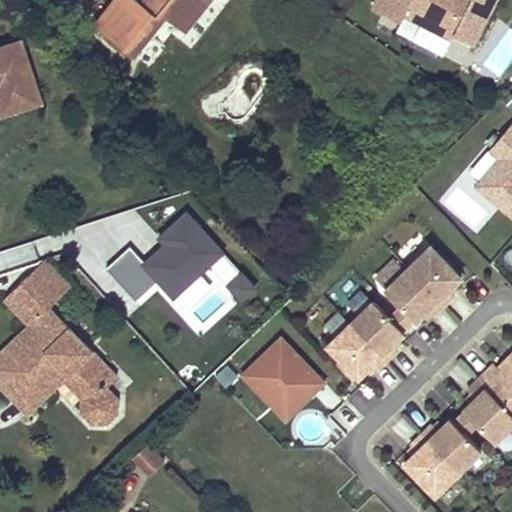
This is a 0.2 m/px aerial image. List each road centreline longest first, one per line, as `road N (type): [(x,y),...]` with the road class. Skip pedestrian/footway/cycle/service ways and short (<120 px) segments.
road 1 (residential): [(412,511),(355,449),(511,308)]
road 2 (unknown): [(0,267),(177,213),(201,222),(247,261)]
